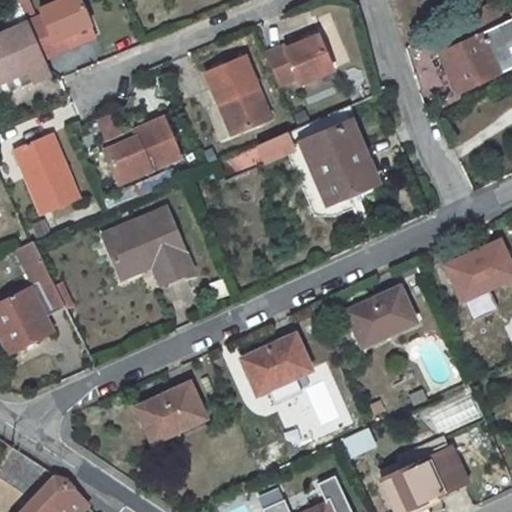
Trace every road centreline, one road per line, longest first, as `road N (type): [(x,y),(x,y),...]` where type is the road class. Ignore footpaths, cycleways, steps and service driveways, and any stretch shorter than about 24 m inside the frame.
road 1 (residential): [(456,218),(9,420)]
road 2 (residential): [(371,0),(411,123),(456,218)]
road 3 (residential): [(90,82),(281,0)]
road 4 (residential): [(145,511),(9,420)]
